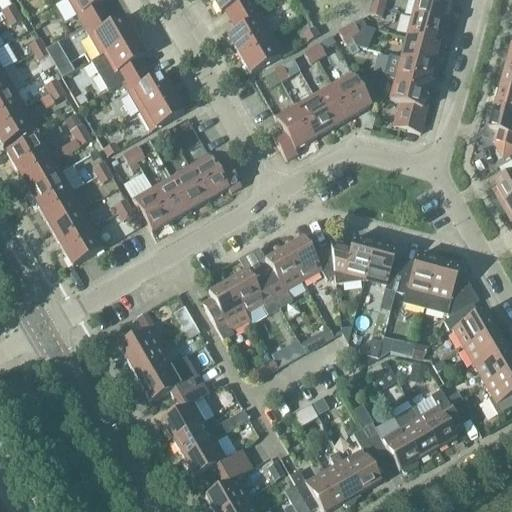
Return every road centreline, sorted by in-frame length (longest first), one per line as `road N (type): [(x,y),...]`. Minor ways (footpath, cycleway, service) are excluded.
road 1 (residential): [(275,194),(163,0)]
road 2 (tertiary): [(142,511),(41,331)]
road 3 (residential): [(435,172),(480,0)]
road 4 (residential): [(275,194),(353,152),(435,172)]
road 5 (residential): [(246,400),(164,260)]
road 6 (residential): [(511,310),(435,172)]
road 7 (residential): [(388,511),(511,436)]
road 8 (residential): [(41,331),(164,260)]
road 9 (residential): [(164,260),(275,194)]
